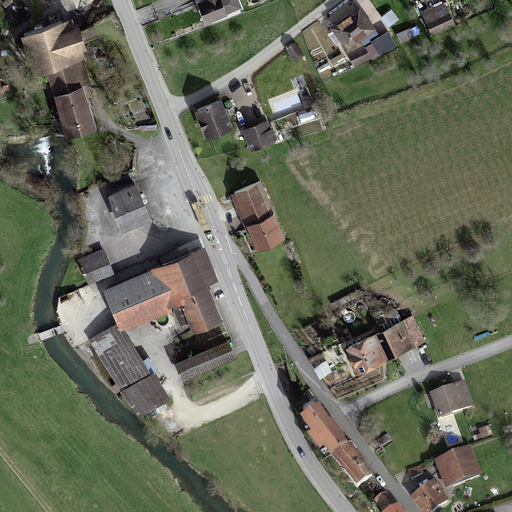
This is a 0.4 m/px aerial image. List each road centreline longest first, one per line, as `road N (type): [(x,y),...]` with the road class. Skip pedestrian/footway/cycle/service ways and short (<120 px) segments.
road 1 (primary): [(347,511),(303,450),(218,246)]
road 2 (residential): [(337,414),(236,260),(218,246)]
road 3 (unclassified): [(328,0),(209,83),(161,106)]
road 4 (residential): [(337,414),(511,340)]
road 5 (primary): [(218,246),(161,106)]
road 6 (residential): [(411,511),(337,414)]
